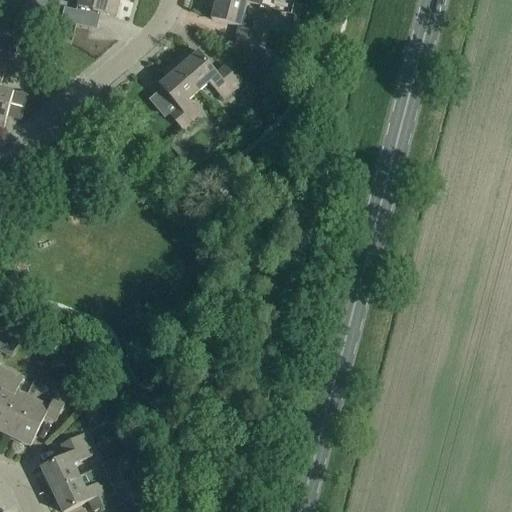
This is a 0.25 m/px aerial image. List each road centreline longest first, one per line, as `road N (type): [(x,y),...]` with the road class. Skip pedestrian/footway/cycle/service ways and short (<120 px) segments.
road 1 (primary): [(301,511),(434,0)]
road 2 (residential): [(179,0),(161,31),(0,170)]
